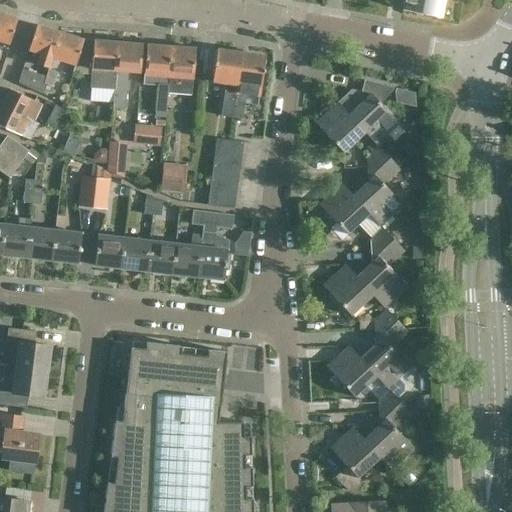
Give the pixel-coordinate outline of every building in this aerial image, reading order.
[(403,0),(401,10),(440,17),(443,0),(403,0)] [(0,13),(0,41),(8,45),(17,19),(0,13)] [(48,67),(51,58),(59,31),(36,24),(28,49),(42,54),(38,64),(48,67)] [(59,31),(51,58),(75,65),(83,39),(59,31)] [(75,65),(73,73),(90,74),(89,87),(106,89),(113,89),(111,109),(113,109),(118,43),(83,39),(83,40),(75,65)] [(127,81),(127,73),(139,74),(142,45),(118,43),(113,109),(124,110),(126,94),(128,92),(129,83),(127,81)] [(143,75),(142,84),(156,84),(154,116),(165,116),(167,93),(167,85),(169,73),(170,47),(146,45),(143,75)] [(189,96),(191,80),(195,48),(170,47),(169,73),(167,85),(167,93),(189,96)] [(217,50),(212,82),(224,83),(220,116),(231,117),(240,53),(217,50)] [(240,53),(231,117),(241,119),(244,95),(259,97),(260,89),(265,57),(240,53)] [(41,91),(45,77),(21,70),(17,83),(40,93),(41,91)] [(47,70),(45,77),(41,91),(50,92),(52,85),(53,86),(57,73),(47,70)] [(350,90),(337,101),(349,114),(348,115),(365,132),(375,144),(398,124),(378,103),(392,90),(393,87),(364,81),(362,93),(350,90)] [(415,93),(396,88),(395,92),(396,102),(415,107),(415,93)] [(10,90),(2,107),(30,120),(38,103),(10,90)] [(349,114),(337,101),(314,123),(342,153),(365,132),(348,115),(349,114)] [(54,105),(45,123),(55,128),(64,110),(54,105)] [(2,107),(0,110),(0,126),(22,137),(29,140),(37,123),(30,120),(2,107)] [(134,124),(132,143),(159,146),(161,127),(134,124)] [(0,171),(9,178),(28,151),(7,136),(0,145),(0,171)] [(217,138),(215,152),(241,156),(243,142),(217,138)] [(108,141),(106,170),(123,177),(126,142),(108,141)] [(352,197),(380,226),(402,206),(382,185),(400,168),(397,165),(380,146),(366,159),(367,167),(368,182),(353,196),(352,197)] [(215,152),(213,166),(239,170),(241,156),(215,152)] [(181,165),(162,163),(159,190),(178,192),(181,165)] [(211,179),(238,183),(239,170),(213,166),(211,179)] [(90,207),(94,178),(81,177),(78,206),(90,207)] [(108,180),(94,178),(90,207),(105,209),(108,180)] [(31,203),(33,188),(33,179),(24,179),(22,202),(31,203)] [(236,196),(238,183),(211,179),(209,192),(236,196)] [(358,224),(371,238),(382,229),(380,226),(352,197),(353,196),(341,183),(318,204),(347,234),(358,224)] [(33,188),(31,203),(39,204),(41,189),(33,188)] [(236,196),(209,192),(208,204),(234,207),(236,196)] [(143,213),(151,214),(153,199),(144,198),(143,213)] [(153,199),(151,214),(160,215),(162,201),(153,199)] [(194,210),(192,224),(202,226),(204,211),(194,210)] [(214,236),(215,227),(231,229),(233,214),(204,211),(202,226),(201,235),(200,242),(199,246),(196,276),(223,279),(227,242),(214,236)] [(0,239),(0,255),(24,258),(27,227),(28,219),(16,217),(16,225),(2,224),(0,239)] [(24,258),(50,261),(53,230),(27,227),(24,258)] [(371,264),(356,276),(355,277),(373,295),(372,296),(383,308),(406,287),(387,266),(404,250),(400,246),(383,228),(382,229),(371,238),(370,240),(371,264)] [(53,230),(50,261),(76,264),(79,233),(53,230)] [(171,274),(196,276),(199,246),(200,242),(201,235),(190,234),(189,245),(174,243),(171,274)] [(119,268),(122,238),(96,235),(92,265),(119,268)] [(119,268),(145,271),(148,241),(122,238),(119,268)] [(148,241),(145,271),(171,274),(174,243),(148,241)] [(355,277),(356,276),(345,265),(328,280),(323,285),(351,315),(372,296),(373,295),(355,277)] [(363,440),(380,458),(391,470),(414,450),(394,429),(411,413),(397,398),(403,393),(404,384),(399,378),(410,368),(390,347),(407,332),(404,328),(387,310),(386,311),(374,322),(374,330),(375,345),(360,359),(376,376),(375,377),(387,389),(388,388),(391,391),(377,404),(377,410),(378,427),(364,439),(363,440)] [(14,369),(47,373),(50,347),(34,345),(35,333),(7,329),(6,342),(18,343),(14,369)] [(251,511),(251,498),(244,498),(244,487),(251,487),(250,467),(243,467),(243,456),(250,456),(250,436),(243,436),(242,422),(229,422),(232,406),(219,404),(226,353),(226,352),(206,349),(205,356),(180,353),(181,346),(144,342),(143,349),(130,347),(120,421),(113,420),(109,457),(116,458),(113,483),(106,482),(101,511),(251,511)] [(360,359),(348,345),(325,366),(354,396),(375,377),(376,376),(360,359)] [(11,394),(0,392),(0,404),(25,408),(27,396),(43,399),(47,373),(14,369),(11,394)] [(35,462),(39,437),(21,434),(23,417),(0,414),(0,431),(4,432),(0,458),(35,462)] [(363,440),(364,439),(352,427),(329,448),(347,467),(335,477),(347,491),(359,490),(365,485),(359,478),(380,458),(363,440)] [(28,511),(30,502),(0,498),(0,511),(28,511)] [(384,511),(384,502),(332,505),(331,511),(384,511)]
